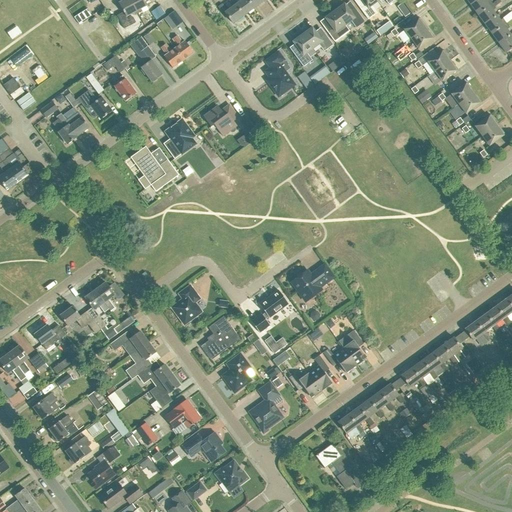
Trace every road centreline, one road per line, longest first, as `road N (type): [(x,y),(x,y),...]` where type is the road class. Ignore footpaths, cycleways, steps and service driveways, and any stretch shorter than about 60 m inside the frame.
road 1 (residential): [(261,459),(511,272)]
road 2 (residential): [(261,459),(114,263),(99,261)]
road 3 (residential): [(58,179),(220,60)]
road 4 (residential): [(381,511),(511,423)]
road 5 (residential): [(0,333),(99,261)]
road 6 (residential): [(71,511),(0,415)]
